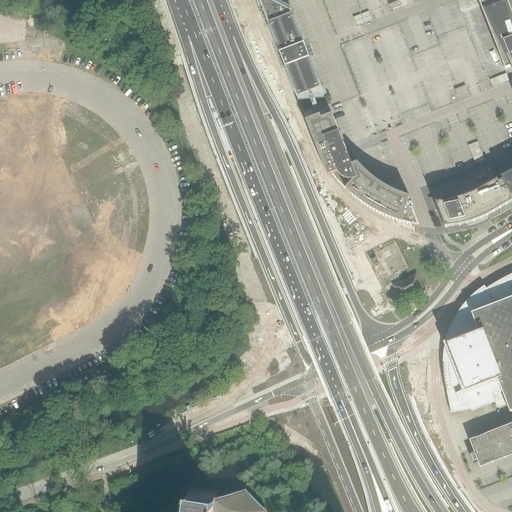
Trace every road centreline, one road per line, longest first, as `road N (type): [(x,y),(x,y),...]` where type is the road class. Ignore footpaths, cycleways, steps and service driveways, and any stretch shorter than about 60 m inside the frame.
road 1 (trunk): [(411,511),(200,0)]
road 2 (trunk): [(436,511),(383,408),(229,35)]
road 3 (trunk): [(178,0),(332,378)]
road 4 (trunk): [(175,0),(282,304),(305,358),(324,367)]
road 5 (trunk): [(374,344),(280,123),(229,35)]
road 6 (unclassified): [(0,506),(303,380)]
road 7 (trunk): [(459,511),(395,387),(390,351),(403,331)]
road 8 (unclassified): [(416,326),(430,353),(445,436),(480,511)]
road 9 (trunk): [(332,378),(391,511)]
road 10 (secondary): [(303,380),(357,511)]
road 11 (trunk): [(332,378),(378,511)]
